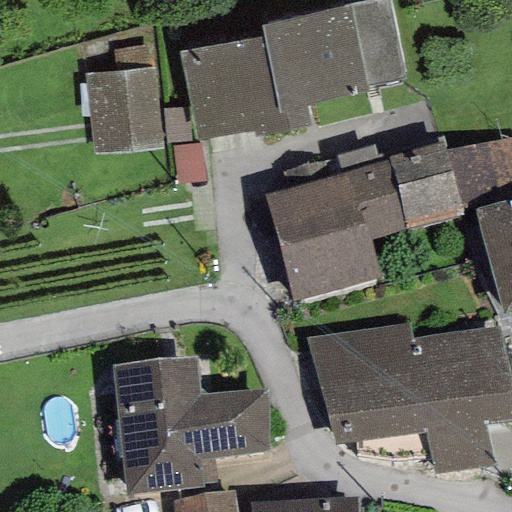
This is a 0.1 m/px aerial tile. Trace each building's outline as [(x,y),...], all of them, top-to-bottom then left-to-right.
[(179,50),(197,141),(310,126),(308,108),(367,96),(365,83),(403,78),(389,0),(377,0),(258,27),(262,39),(179,50)] [(153,48),(113,51),(114,74),(84,77),(91,154),(162,148),(153,48)] [(511,138),(444,151),(460,212),(475,211),(511,200),(511,138)] [(389,162),(262,195),(290,301),(380,278),(370,239),(461,216),(460,212),(444,151),(442,143),(387,157),(389,162)] [(200,145),(172,147),(176,185),(204,182),(200,145)] [(511,200),(475,211),(502,317),(511,314),(511,200)] [(409,323),(304,338),(337,444),(425,435),(434,474),(494,467),(484,422),(511,418),(511,392),(498,329),(411,341),(409,323)] [(196,355),(110,364),(124,496),(204,488),(203,483),(215,482),(212,459),(271,453),(265,390),(200,396),(196,355)] [(234,511),(231,492),(171,502),(172,511),(234,511)] [(356,511),(356,498),(249,505),(249,511),(356,511)]
